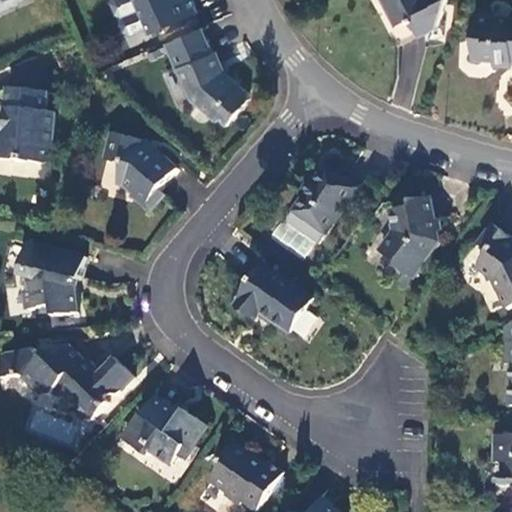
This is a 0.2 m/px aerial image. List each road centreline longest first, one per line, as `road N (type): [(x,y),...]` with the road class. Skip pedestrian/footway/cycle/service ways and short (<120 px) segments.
road 1 (residential): [(321,87),(173,260),(169,298),(186,334),(327,431),(374,420)]
road 2 (tertiary): [(511,160),(385,123),(321,87)]
